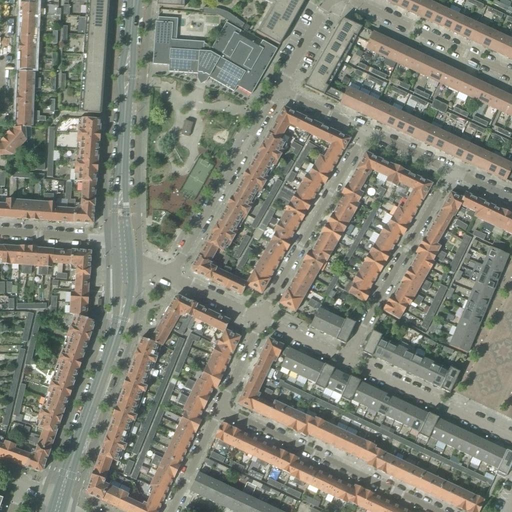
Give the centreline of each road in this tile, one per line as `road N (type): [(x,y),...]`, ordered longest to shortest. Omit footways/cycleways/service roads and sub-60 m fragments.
road 1 (tertiary): [(58,501),(119,319),(122,251)]
road 2 (tertiary): [(122,251),(132,0)]
road 3 (residential): [(218,409),(437,511)]
road 4 (residential): [(257,318),(364,132)]
road 5 (residential): [(278,92),(171,277)]
road 6 (residential): [(451,174),(348,359)]
road 7 (residential): [(511,439),(348,359)]
road 8 (residential): [(347,0),(511,77)]
road 9 (residential): [(0,232),(105,240),(122,251)]
road 10 (residential): [(0,122),(6,0)]
